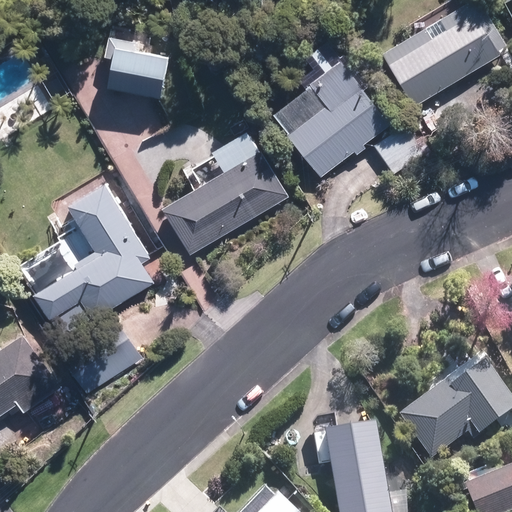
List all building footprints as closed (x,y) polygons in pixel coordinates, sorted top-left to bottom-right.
[(387,51),(420,103),(510,45),(481,0),(451,0),(408,28),(413,35),(387,51)] [(116,57),(110,84),(168,97),(178,54),(143,46),(145,40),(113,33),(108,55),(116,57)] [(397,122),(336,37),(315,52),(322,63),(304,76),(311,86),(283,106),(329,170),(397,122)] [(412,119),(377,142),(396,172),(431,150),(412,119)] [(63,152),(39,130),(27,144),(50,166),(63,152)] [(295,193),(258,130),(226,148),(235,163),(167,204),(196,252),(295,193)] [(157,253),(114,176),(74,199),(101,247),(81,259),(83,263),(38,288),(54,317),(110,285),(118,300),(161,276),(150,257),(157,253)] [(35,328),(0,350),(0,413),(20,401),(41,433),(79,409),(65,387),(70,384),(35,328)] [(128,328),(74,362),(92,390),(146,357),(128,328)] [(511,382),(489,350),(405,411),(436,454),(476,426),(481,433),(511,410),(511,382)] [(334,459),(341,511),(410,511),(407,488),(392,490),(382,421),(316,431),(320,462),(334,459)] [(511,462),(468,479),(481,511),(502,511),(511,508),(511,462)] [(217,511),(218,511),(217,511),(307,511),(274,480),(243,511),(217,511)]
